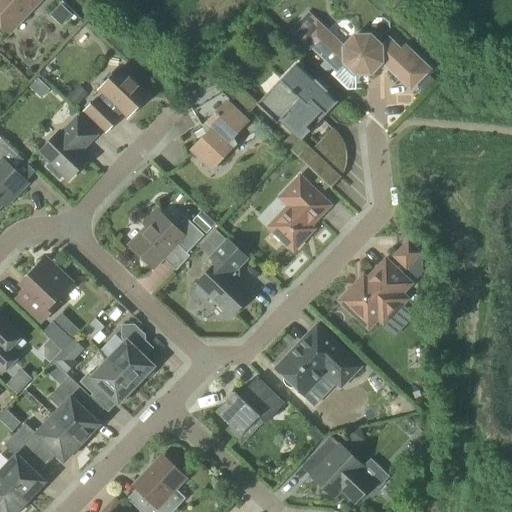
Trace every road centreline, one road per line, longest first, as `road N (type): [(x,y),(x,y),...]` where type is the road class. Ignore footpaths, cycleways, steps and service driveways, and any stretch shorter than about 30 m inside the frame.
road 1 (residential): [(206,362),(245,356),(380,210),(375,133)]
road 2 (residential): [(206,362),(65,231)]
road 3 (residential): [(65,231),(170,118)]
road 4 (residential): [(272,507),(166,409)]
road 5 (residential): [(69,511),(166,409)]
